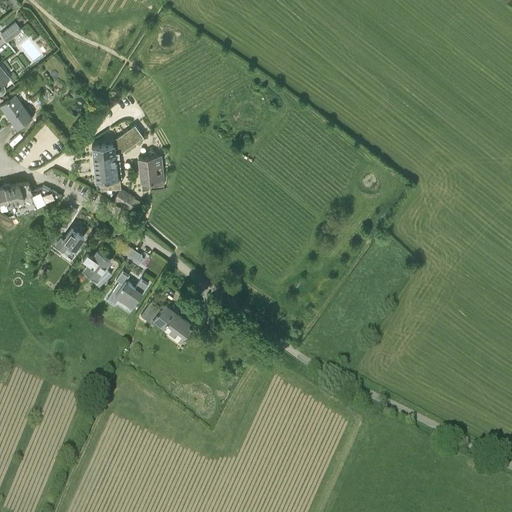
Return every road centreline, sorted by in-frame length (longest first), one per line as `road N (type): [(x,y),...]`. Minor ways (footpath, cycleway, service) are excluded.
road 1 (unclassified): [(511,466),(320,369),(257,324)]
road 2 (residential): [(257,324),(102,211),(13,171)]
